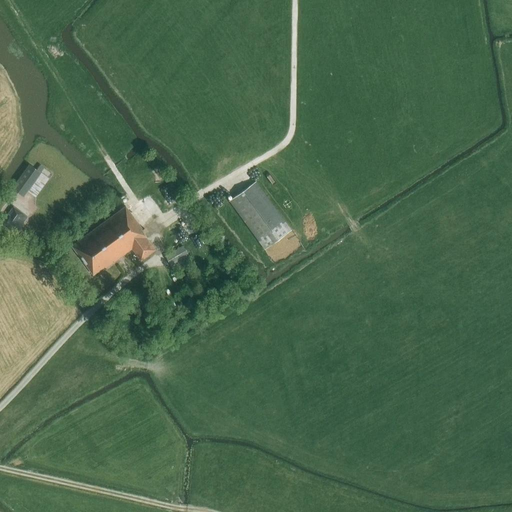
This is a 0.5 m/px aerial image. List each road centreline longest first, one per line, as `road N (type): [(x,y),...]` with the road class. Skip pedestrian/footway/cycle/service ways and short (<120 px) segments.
road 1 (track): [(150,227),(287,139),(294,0)]
road 2 (track): [(0,467),(210,511)]
